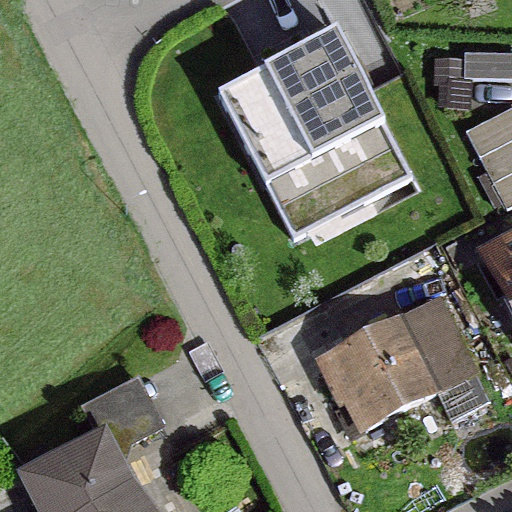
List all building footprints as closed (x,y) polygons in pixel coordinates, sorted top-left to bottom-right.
[(333,36),(226,91),(298,229),(405,173),(333,36)] [(511,59),(461,59),(460,83),(511,84),(511,59)] [(511,110),(462,137),(503,215),(511,209),(511,110)] [(511,243),(487,259),(511,306),(511,243)] [(335,412),(347,406),(361,435),(435,397),(430,388),(453,376),(425,322),(402,334),(397,324),(323,362),(337,389),(326,394),(335,412)] [(159,431),(147,409),(120,423),(132,445),(159,431)] [(113,473),(98,444),(25,482),(40,511),(138,511),(122,490),(113,473)]
